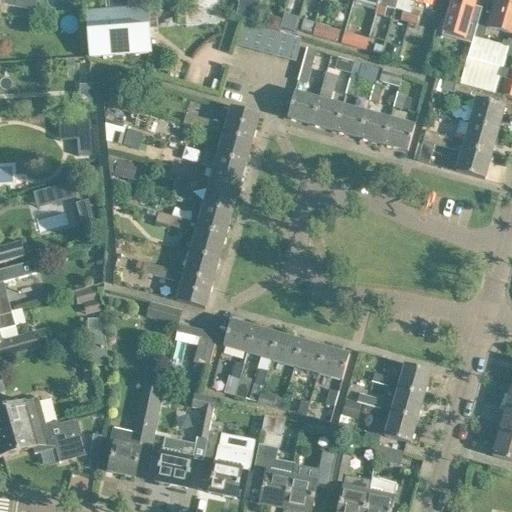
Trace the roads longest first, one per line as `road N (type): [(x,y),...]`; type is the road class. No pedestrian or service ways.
road 1 (residential): [(490,322),(330,294),(299,266),(299,230),(314,204),(356,201),(508,260)]
road 2 (residential): [(435,511),(490,322)]
